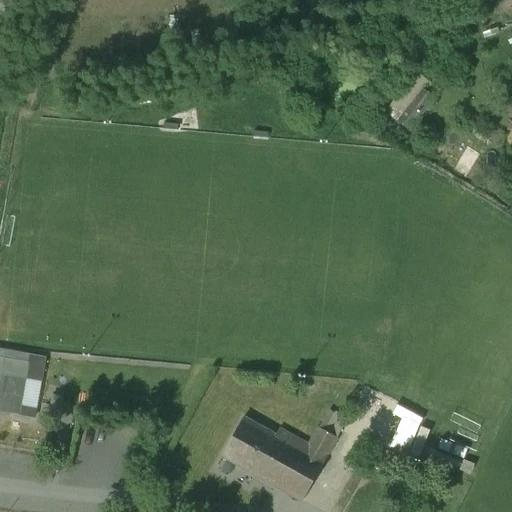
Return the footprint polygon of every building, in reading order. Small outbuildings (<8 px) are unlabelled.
[(386,113),(397,122),(422,89),(428,82),(416,73),(386,113)] [(422,89),(397,122),(408,130),(434,98),(422,89)] [(0,349),(0,357),(4,359),(28,363),(25,380),(21,405),(19,416),(35,419),(46,358),(0,349)] [(4,359),(0,357),(0,412),(11,415),(13,404),(18,378),(18,377),(1,374),(4,359)] [(4,359),(1,374),(18,377),(18,378),(25,380),(28,363),(4,359)] [(25,380),(18,378),(13,404),(21,405),(25,380)] [(21,405),(13,404),(11,415),(19,416),(21,405)] [(275,436),(243,419),(223,456),(303,501),(328,456),(327,456),(337,439),(318,428),(309,446),(279,430),(275,436)] [(417,458),(423,430),(412,428),(407,456),(417,458)] [(430,437),(419,461),(459,478),(470,454),(430,437)]
